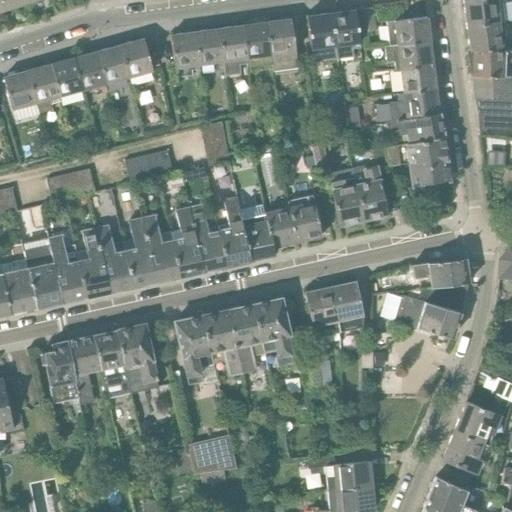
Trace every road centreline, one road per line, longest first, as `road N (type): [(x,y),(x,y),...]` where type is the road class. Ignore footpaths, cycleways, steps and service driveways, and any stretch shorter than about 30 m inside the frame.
road 1 (residential): [(481,235),(0,339)]
road 2 (residential): [(400,511),(473,335),(481,235)]
road 3 (residential): [(481,235),(445,0)]
road 4 (unknown): [(0,192),(201,141)]
road 5 (residential): [(0,50),(95,18),(188,0)]
